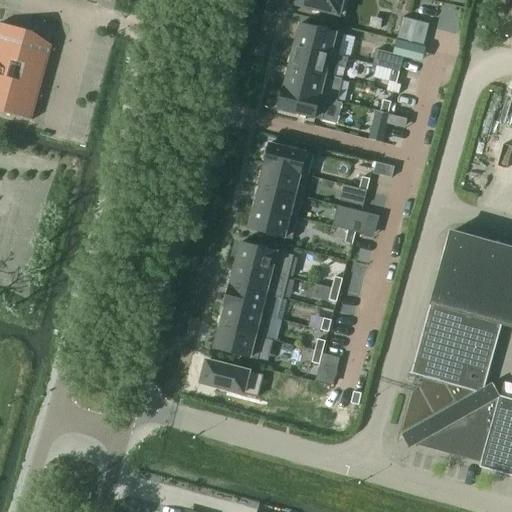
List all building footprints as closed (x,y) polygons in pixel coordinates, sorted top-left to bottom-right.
[(345,17),(349,0),(297,0),(297,5),(345,17)] [(402,17),(396,41),(424,48),(430,24),(402,17)] [(0,24),(0,111),(32,121),(52,46),(33,32),(0,23),(0,24)] [(300,24),(294,46),(348,59),(339,56),(344,35),(300,24)] [(345,69),(348,59),(294,46),(289,67),(342,80),(333,77),(336,67),(345,69)] [(377,50),(373,66),(392,70),(400,72),(404,57),(377,50)] [(337,101),(342,80),(289,67),(284,88),(337,101)] [(397,84),(400,72),(392,70),(389,82),(397,84)] [(337,101),(284,88),(278,109),(322,120),(328,100),(337,102),(337,101)] [(384,101),(381,112),(388,114),(391,103),(384,101)] [(385,126),(388,114),(381,112),(378,124),(385,126)] [(308,176),(314,155),(270,144),(269,148),(266,148),(263,161),(265,162),(264,165),(308,176)] [(303,197),(308,176),(264,165),(259,186),(303,197)] [(362,178),(359,189),(367,191),(370,180),(362,178)] [(363,207),(367,191),(359,189),(344,185),(340,201),(363,207)] [(298,218),(303,197),(259,186),(254,207),(298,218)] [(292,240),(298,218),(254,207),(248,229),(292,240)] [(351,219),(348,231),(356,233),(359,221),(351,219)] [(353,245),(356,233),(348,231),(345,243),(353,245)] [(417,375),(412,391),(399,438),(406,433),(413,444),(416,442),(480,460),(478,467),(511,475),(511,399),(500,396),(489,402),(483,392),(484,392),(484,391),(502,324),(511,326),(511,249),(449,232),(410,373),(417,375)] [(288,278),(294,256),(241,243),(235,264),(288,278)] [(283,299),(288,278),(235,264),(230,285),(283,299)] [(335,277),(332,289),(340,291),(343,279),(335,277)] [(283,300),(283,299),(230,285),(225,306),(269,317),(274,297),(283,300)] [(337,303),(340,291),(332,289),(329,301),(337,303)] [(263,338),(269,317),(225,306),(219,327),(263,338)] [(324,319),(321,331),(329,333),(332,321),(324,319)] [(258,360),(263,338),(219,327),(214,349),(258,360)] [(318,340),(315,351),(323,353),(326,342),(318,340)] [(320,365),(323,353),(315,351),(312,363),(320,365)] [(258,397),(263,376),(207,361),(201,383),(258,397)] [(511,392),(511,370),(499,367),(493,391),(510,396),(511,392)] [(354,393),(351,404),(359,406),(362,395),(362,394),(355,392),(354,392),(354,393)]
